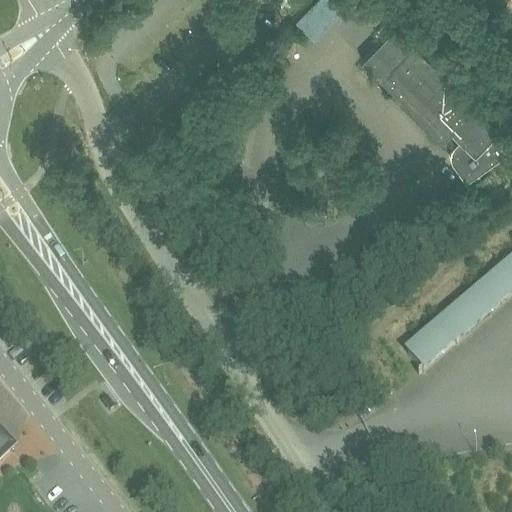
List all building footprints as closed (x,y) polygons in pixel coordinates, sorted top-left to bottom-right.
[(342,9),(333,0),(316,0),(296,20),(313,38),(342,9)] [(474,102),(395,26),(362,60),(441,136),(449,128),(474,102)] [(273,50),(240,84),(257,101),(290,66),(273,50)] [(474,102),(449,128),(461,139),(455,145),(454,146),(452,151),(452,154),(452,157),(468,180),(511,148),(511,145),(499,126),(474,102)] [(493,181),(511,165),(511,151),(486,173),(493,181)] [(0,460),(11,450),(11,441),(0,428),(0,460)]
